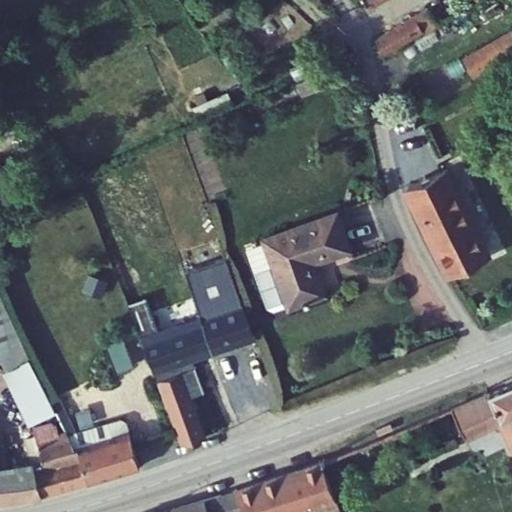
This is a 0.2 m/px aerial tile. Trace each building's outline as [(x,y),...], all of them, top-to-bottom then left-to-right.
[(356,0),(362,9),(377,0),(356,0)] [(366,45),(375,58),(429,28),(422,18),(413,22),(410,18),(366,45)] [(511,35),(491,47),(500,63),(511,56),(511,35)] [(491,47),(467,60),(475,76),(500,63),(491,47)] [(308,68),(302,55),(269,70),(276,83),(308,68)] [(412,192),(453,278),(487,263),(446,177),(412,192)] [(254,296),(292,284),(279,253),(318,240),(304,202),(229,228),(230,230),(245,271),(226,277),(233,296),(239,299),(254,294),(254,296)] [(230,230),(211,238),(226,277),(245,271),(230,230)] [(114,343),(129,379),(131,378),(167,364),(162,350),(228,326),(219,300),(146,329),(114,343)] [(107,325),(114,343),(146,329),(140,313),(107,325)] [(97,346),(82,352),(93,381),(108,374),(97,346)] [(0,416),(19,407),(0,361),(0,416)] [(131,378),(155,439),(177,431),(162,393),(176,388),(167,364),(131,378)] [(511,365),(422,403),(434,427),(429,429),(434,439),(465,423),(470,431),(480,428),(511,493),(511,411),(511,410),(511,409),(511,365)] [(36,425),(46,448),(58,476),(111,456),(96,417),(91,414),(50,430),(35,397),(25,402),(36,425)] [(10,464),(16,488),(58,476),(46,448),(36,425),(8,437),(19,463),(10,464)] [(222,507),(223,511),(245,511),(311,491),(296,454),(211,481),(222,507)] [(0,462),(0,482),(3,492),(16,488),(10,464),(9,460),(0,462)] [(211,481),(128,508),(128,511),(209,511),(222,507),(211,481)]
